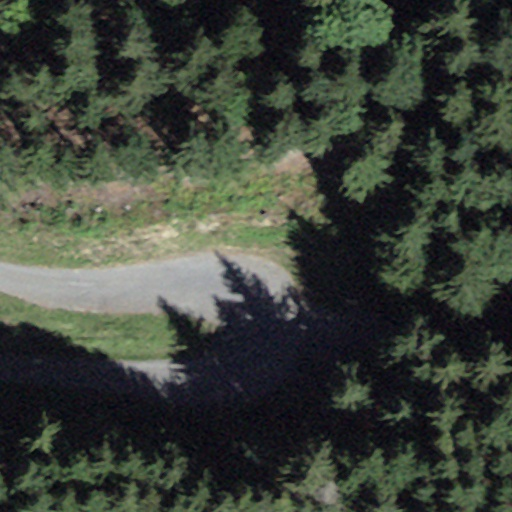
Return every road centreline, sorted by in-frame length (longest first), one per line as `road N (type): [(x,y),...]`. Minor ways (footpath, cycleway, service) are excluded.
road 1 (unclassified): [(0,284),(32,293),(196,294),(241,322),(245,356),(215,391),(161,396),(0,381)]
road 2 (track): [(511,321),(396,319),(315,328),(241,322)]
